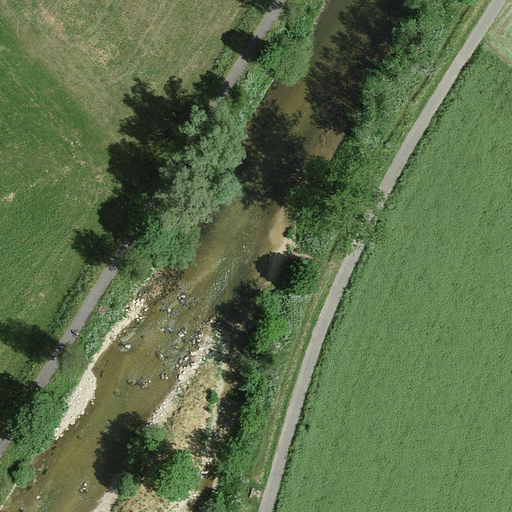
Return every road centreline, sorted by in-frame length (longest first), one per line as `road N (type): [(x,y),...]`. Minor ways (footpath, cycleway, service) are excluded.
road 1 (track): [(267,511),(334,300),(436,99),(499,0)]
road 2 (track): [(281,0),(0,447)]
